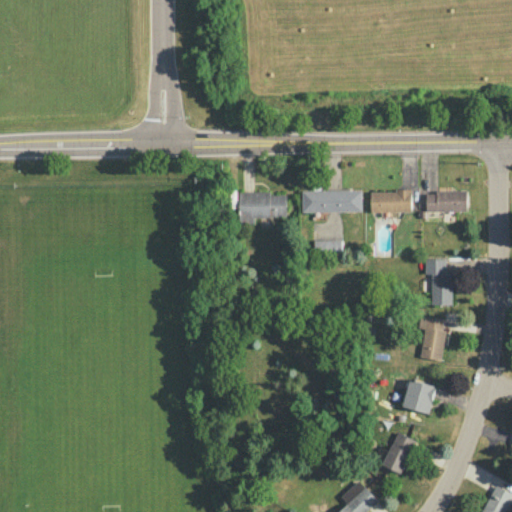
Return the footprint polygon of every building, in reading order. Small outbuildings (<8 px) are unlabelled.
[(361,189),(301,190),(301,212),(361,211),(361,189)] [(370,190),(370,212),(411,211),(411,189),(370,190)] [(426,211),(467,210),(466,190),(425,191),(426,211)] [(238,193),(239,223),(254,223),(254,217),(286,216),(286,192),(238,193)] [(341,239),(313,239),(313,251),(341,251),(341,239)] [(445,256),(445,271),(452,271),(452,303),(432,304),(431,273),(425,273),(425,256),(445,256)] [(444,317),(442,329),(445,329),(440,359),(419,356),(424,328),(418,327),(420,315),(444,317)] [(435,385),(410,378),(402,405),(428,413),(432,398),(435,385)] [(398,431),(415,440),(400,472),(382,463),(392,443),(398,431)] [(358,479),(378,500),(364,511),(335,511),(346,502),(340,495),(358,479)] [(480,511),(496,484),(511,492),(511,503),(509,502),(504,511),(480,511)]
